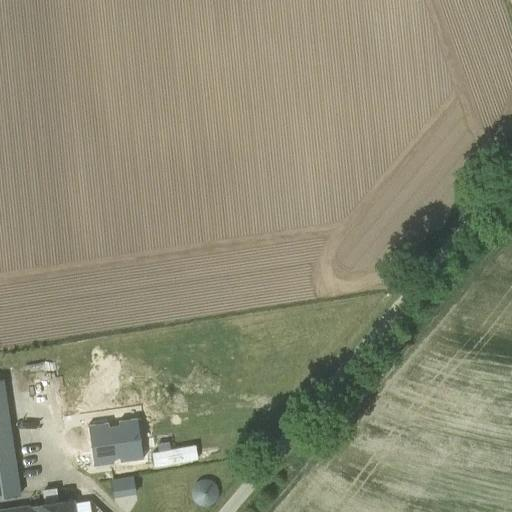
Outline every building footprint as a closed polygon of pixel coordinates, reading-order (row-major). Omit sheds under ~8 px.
[(61,364),(68,417),(151,406),(144,354),(61,364)] [(0,498),(21,495),(4,379),(0,379),(0,498)] [(90,424),(96,466),(114,463),(113,459),(119,458),(119,462),(140,459),(133,417),(117,420),(118,425),(109,427),(108,421),(90,424)] [(133,476),(121,478),(124,495),(135,493),(133,476)] [(216,500),(216,479),(197,479),(197,500),(216,500)] [(74,511),(73,500),(58,502),(55,488),(42,490),(44,504),(42,505),(0,510),(0,511),(74,511)]
